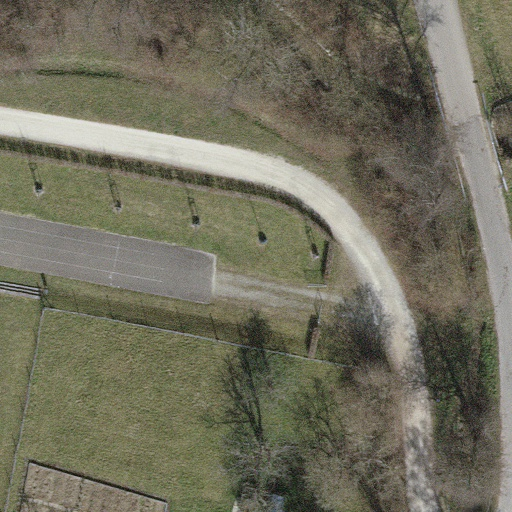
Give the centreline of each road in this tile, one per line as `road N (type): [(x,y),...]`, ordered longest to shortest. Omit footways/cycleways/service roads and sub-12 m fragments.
road 1 (track): [(0,128),(281,179),(358,247),(406,350),(428,511)]
road 2 (track): [(437,0),(511,303)]
